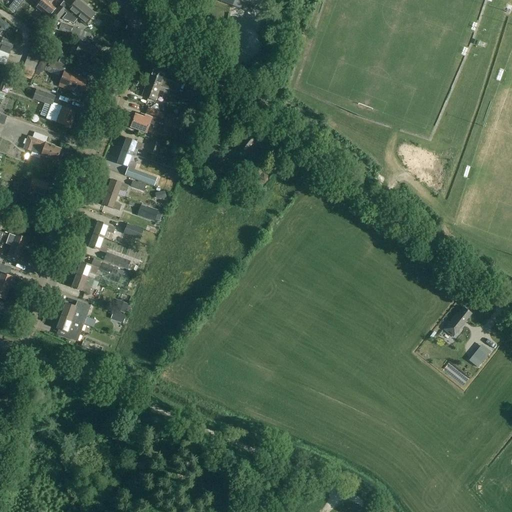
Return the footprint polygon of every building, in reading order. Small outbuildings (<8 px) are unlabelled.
[(15,0),(9,7),(14,11),(23,0),(15,0)] [(49,18),(56,9),(50,5),(53,0),(42,0),(37,8),(49,18)] [(66,14),(62,19),(73,24),(78,18),(86,25),(95,14),(77,0),(76,0),(71,7),(63,2),(52,16),(57,21),(64,12),(66,14)] [(216,0),(230,5),(248,12),(252,4),(254,5),(258,6),(260,7),(262,0),(216,0)] [(0,18),(0,26),(5,30),(9,26),(0,18)] [(37,20),(32,26),(38,31),(43,25),(37,20)] [(61,24),(59,30),(70,34),(72,28),(61,24)] [(94,62),(98,50),(86,45),(88,39),(77,35),(73,46),(78,48),(76,56),(94,62)] [(3,38),(1,45),(2,45),(11,49),(12,49),(14,42),(3,38)] [(42,51),(44,46),(34,42),(32,47),(42,51)] [(0,49),(0,51),(9,55),(11,49),(2,45),(0,49)] [(31,47),(28,55),(29,55),(40,60),(43,52),(31,47)] [(0,58),(7,61),(9,55),(0,51),(0,58)] [(27,60),(38,65),(38,64),(40,60),(29,55),(27,60)] [(42,57),(36,71),(38,71),(44,58),(42,57)] [(35,70),(38,65),(27,60),(24,65),(35,70)] [(84,92),(88,81),(73,75),(75,70),(50,60),(48,66),(62,71),(59,78),(62,79),(59,86),(74,92),(75,89),(84,92)] [(24,65),(21,74),(31,78),(32,78),(35,70),(24,65)] [(147,83),(161,87),(165,89),(170,91),(175,93),(179,84),(164,79),(166,74),(164,73),(165,71),(160,69),(159,71),(152,69),(147,83)] [(1,81),(4,82),(23,89),(25,83),(3,74),(1,81)] [(156,102),(160,91),(164,92),(162,97),(167,99),(170,91),(165,89),(161,87),(147,83),(142,97),(156,102)] [(187,85),(183,96),(199,101),(202,90),(187,85)] [(37,89),(33,99),(45,103),(51,106),(47,118),(47,119),(56,122),(69,127),(75,112),(59,106),(53,103),(56,97),(37,89)] [(155,122),(161,124),(163,118),(182,125),(181,128),(187,130),(190,122),(149,107),(145,116),(144,119),(139,117),(135,116),(131,128),(147,134),(150,124),(154,125),(155,122)] [(190,120),(194,109),(190,107),(186,118),(190,120)] [(10,148),(0,144),(0,143),(2,139),(0,138),(0,123),(4,125),(5,123),(7,117),(0,114),(0,152),(7,155),(10,148)] [(40,155),(41,155),(57,161),(62,149),(45,143),(47,137),(35,133),(33,138),(28,137),(24,149),(32,152),(31,156),(39,159),(40,155)] [(239,165),(256,143),(245,134),(227,156),(239,165)] [(127,138),(122,151),(132,155),(134,148),(142,151),(144,145),(127,138)] [(152,140),(147,152),(162,158),(166,146),(152,140)] [(129,161),(132,155),(122,151),(117,164),(134,170),(137,164),(129,161)] [(252,165),(247,171),(257,179),(262,173),(257,169),(264,160),(259,156),(252,165)] [(157,178),(138,171),(135,179),(154,186),(157,178)] [(18,177),(14,189),(20,191),(24,179),(18,177)] [(44,197),(49,185),(33,179),(27,194),(33,196),(34,193),(44,197)] [(111,179),(106,192),(116,196),(119,189),(126,192),(128,186),(111,179)] [(133,181),(130,187),(143,192),(146,186),(133,181)] [(114,203),(116,196),(106,192),(102,205),(119,212),(121,206),(114,203)] [(94,207),(96,201),(86,199),(85,204),(94,207)] [(158,212),(159,211),(148,207),(144,218),(155,222),(155,220),(158,212)] [(98,221),(94,234),(103,238),(106,231),(113,233),(114,229),(115,227),(98,221)] [(127,225),(123,234),(140,240),(143,230),(127,225)] [(0,238),(0,242),(23,251),(27,239),(9,232),(6,239),(1,237),(0,238)] [(101,244),(103,238),(94,234),(89,247),(106,253),(108,247),(101,244)] [(0,255),(19,262),(23,251),(0,242),(0,247),(2,248),(0,254),(0,255)] [(104,261),(128,270),(131,261),(107,253),(104,261)] [(81,262),(77,275),(87,279),(89,272),(96,274),(98,268),(81,262)] [(102,263),(100,270),(111,274),(114,267),(102,263)] [(0,286),(8,290),(13,278),(9,276),(11,268),(0,264),(0,272),(2,273),(0,278),(0,286)] [(89,294),(91,288),(93,281),(87,279),(77,275),(72,288),(89,294)] [(0,299),(4,301),(8,290),(0,286),(0,299)] [(125,314),(125,313),(128,314),(131,308),(128,306),(128,305),(118,301),(115,310),(125,314)] [(67,304),(62,317),(84,324),(90,307),(79,303),(77,308),(67,304)] [(472,313),(464,307),(457,315),(456,314),(443,329),(453,337),(472,313)] [(118,313),(116,321),(123,323),(126,316),(118,313)] [(57,329),(66,333),(65,337),(77,342),(84,324),(62,317),(57,329)] [(478,349),(472,356),(481,363),(486,356),(478,349)]
